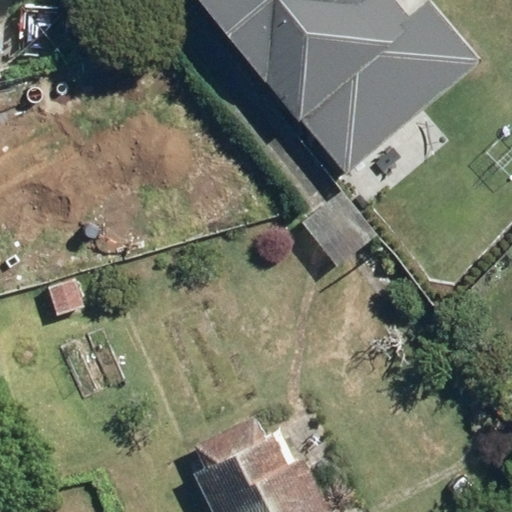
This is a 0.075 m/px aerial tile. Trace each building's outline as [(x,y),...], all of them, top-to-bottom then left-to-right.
[(0,0),(0,45),(17,40),(5,0),(0,0)] [(306,116),(350,166),(485,46),(443,0),(213,0),(312,111),(306,116)] [(19,82),(0,89),(0,131),(33,119),(19,82)] [(385,227),(348,182),(305,217),(342,262),(385,227)] [(203,458),(190,464),(216,511),(358,511),(300,405),(266,423),(260,410),(196,445),(203,458)]
